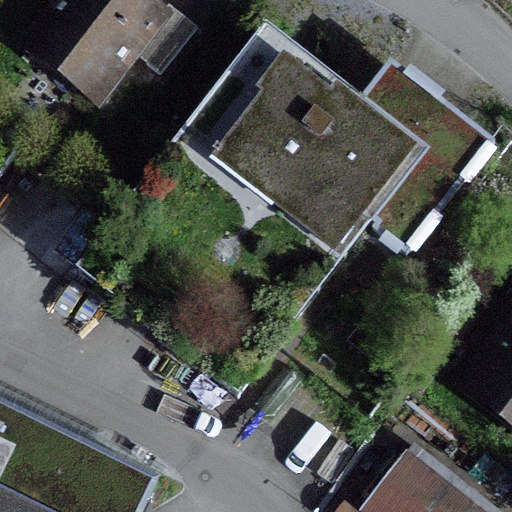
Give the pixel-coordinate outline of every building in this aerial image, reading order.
[(137,63),(157,79),(197,27),(168,5),(164,11),(150,0),(54,0),(17,47),(98,111),(137,63)] [(74,276),(238,402),(371,230),(384,240),(377,250),(397,265),(400,260),(405,264),(410,258),(416,262),(444,227),(438,222),(463,189),(470,193),(497,157),(492,153),(496,149),(441,107),(446,101),(410,73),(406,78),(390,66),(362,103),(265,29),(74,276)] [(511,314),(453,389),(511,434),(511,314)] [(0,511),(145,511),(160,481),(155,479),(159,469),(0,392),(0,511)] [(496,511),(412,446),(359,511),(496,511)]
